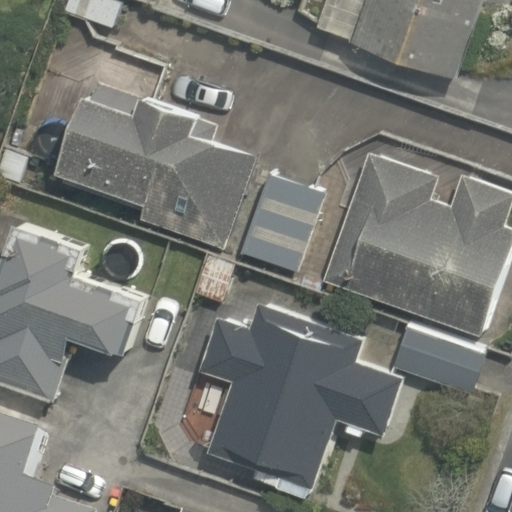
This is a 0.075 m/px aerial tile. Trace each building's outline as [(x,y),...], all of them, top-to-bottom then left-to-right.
[(263,0),(157,0),(251,34),(263,0)] [(367,0),(357,26),(449,63),(474,0),(367,0)] [(37,150),(146,194),(139,212),(221,245),(232,219),(264,136),(73,60),(37,150)] [(432,162),(375,142),(329,272),(485,328),(511,253),(511,219),(503,216),(511,191),(511,182),(460,164),(448,198),(422,189),(432,162)] [(298,266),(320,202),(268,184),(246,248),(298,266)] [(0,227),(0,378),(49,395),(73,327),(134,349),(168,250),(11,195),(0,227)] [(378,427),(404,361),(470,387),(488,341),(408,311),(397,341),(234,278),(202,361),(232,373),(211,429),(317,470),(339,412),(378,427)] [(52,473),(31,466),(45,427),(0,411),(0,511),(99,511),(100,510),(46,492),(52,473)]
